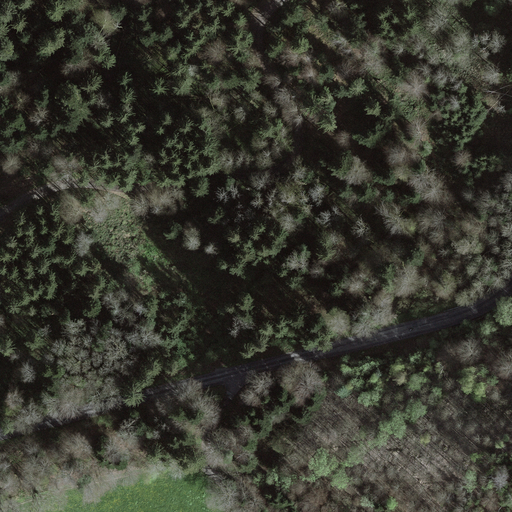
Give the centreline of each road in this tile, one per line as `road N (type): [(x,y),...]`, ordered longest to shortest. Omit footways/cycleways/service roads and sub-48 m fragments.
road 1 (tertiary): [(0,435),(279,369),(460,315),(511,282)]
road 2 (track): [(0,216),(45,190),(167,185),(283,168),(299,138),(256,40),(257,21),(277,0)]
